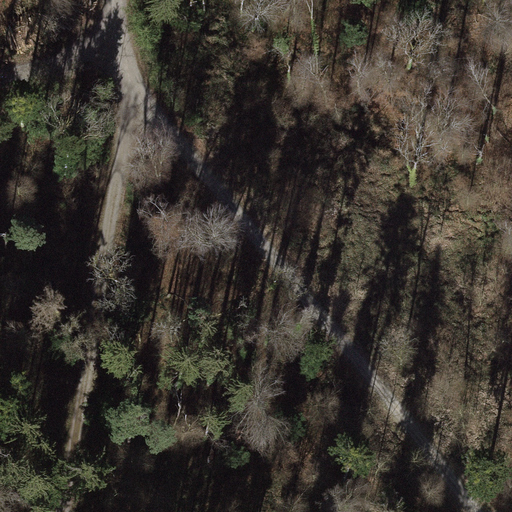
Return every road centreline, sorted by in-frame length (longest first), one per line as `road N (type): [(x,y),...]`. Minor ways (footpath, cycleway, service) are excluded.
road 1 (track): [(468,511),(115,55)]
road 2 (track): [(64,511),(119,185),(115,55)]
